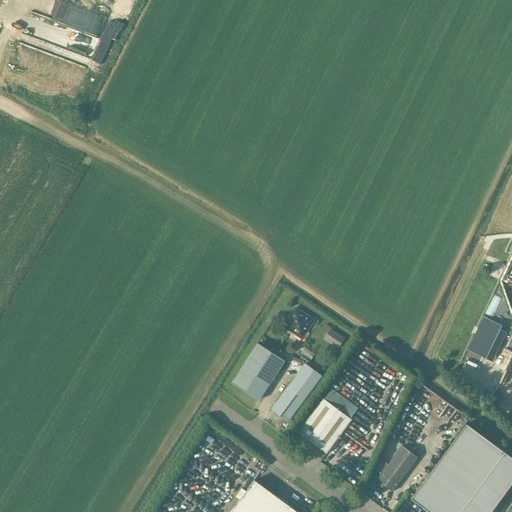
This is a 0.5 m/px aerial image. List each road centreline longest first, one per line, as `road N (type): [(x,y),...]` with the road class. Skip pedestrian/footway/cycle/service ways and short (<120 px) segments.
road 1 (track): [(481,407),(440,378),(433,356),(489,238)]
road 2 (unclassified): [(357,511),(218,408)]
